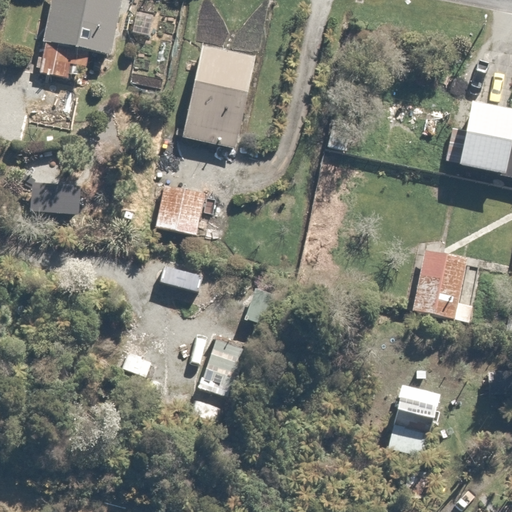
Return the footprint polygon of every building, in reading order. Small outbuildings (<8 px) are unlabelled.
[(127,0),(55,0),(39,74),(75,82),(79,64),(112,71),(127,0)] [(259,61),(203,50),(183,144),(239,156),(259,61)] [(511,108),(473,101),(470,114),(459,173),(511,183),(511,108)] [(207,199),(164,190),(155,232),(199,241),(207,199)] [(476,266),(425,256),(413,313),(464,324),(476,266)] [(198,388),(238,405),(258,356),(219,340),(198,388)] [(450,399),(405,384),(385,449),(430,464),(450,399)]
